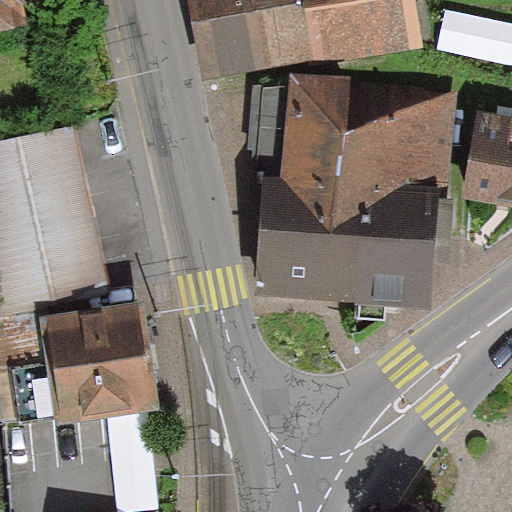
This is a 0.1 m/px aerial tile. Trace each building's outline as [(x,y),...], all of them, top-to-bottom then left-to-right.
[(198,0),(212,75),(310,57),(300,0),(198,0)] [(406,0),(300,0),(310,57),(413,40),(406,0)] [(511,20),(462,7),(451,49),(511,64),(511,20)] [(437,113),(261,92),(250,182),(272,184),(259,284),(430,306),(443,201),(426,199),(437,113)] [(73,127),(0,142),(0,316),(108,294),(73,127)] [(511,135),(470,129),(459,201),(511,208),(511,135)] [(145,301),(39,316),(46,365),(12,370),(20,425),(57,419),(57,424),(161,410),(145,301)]
